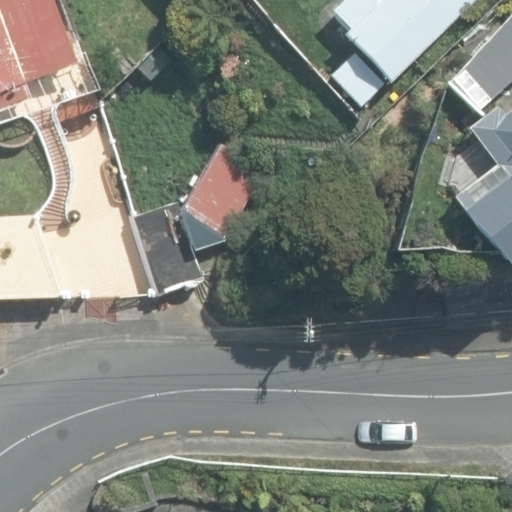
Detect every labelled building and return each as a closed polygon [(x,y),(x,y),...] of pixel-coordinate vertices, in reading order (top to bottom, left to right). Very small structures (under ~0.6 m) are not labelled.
[(0,0),(0,106),(21,98),(15,83),(65,64),(41,0),(0,0)] [(338,35),(384,85),(475,0),(373,0),(372,2),(370,0),(341,0),(329,11),(345,28),(338,35)] [(511,8),(447,86),(474,109),(511,77),(511,8)] [(327,74),(355,106),(378,85),(350,54),(327,74)] [(450,196),(505,269),(511,263),(511,105),(499,115),(492,106),(464,127),(493,164),(450,196)] [(172,215),(180,220),(217,243),(261,172),(217,144),(177,208),(172,215)] [(198,281),(180,220),(172,215),(177,208),(175,204),(130,217),(153,295),(198,281)] [(0,217),(0,297),(53,296),(30,215),(0,217)]
